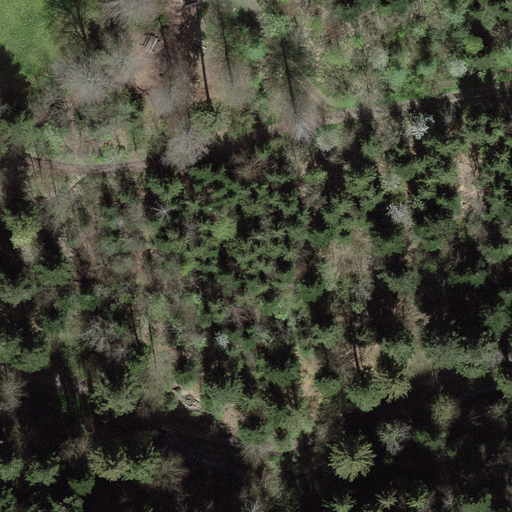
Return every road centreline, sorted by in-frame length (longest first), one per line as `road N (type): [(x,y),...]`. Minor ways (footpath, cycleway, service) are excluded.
road 1 (track): [(0,324),(47,334),(101,384),(215,414),(290,416),(347,404),(511,340)]
road 2 (track): [(511,80),(60,189),(0,169)]
